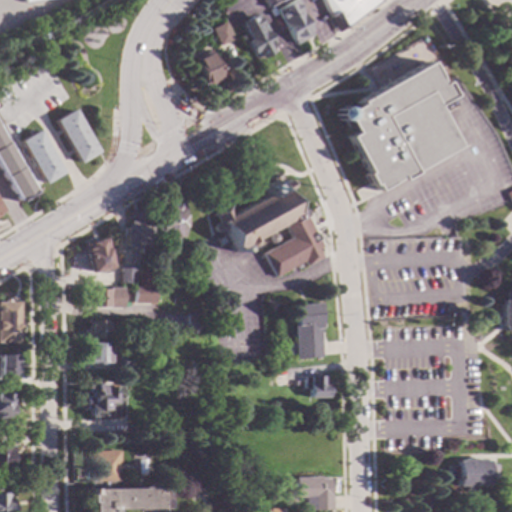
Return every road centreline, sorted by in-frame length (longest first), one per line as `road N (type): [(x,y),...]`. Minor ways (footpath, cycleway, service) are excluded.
road 1 (residential): [(357,511),(357,389),(342,228),(287,89)]
road 2 (residential): [(181,150),(328,65),(417,0)]
road 3 (residential): [(48,511),(43,276),(30,240)]
